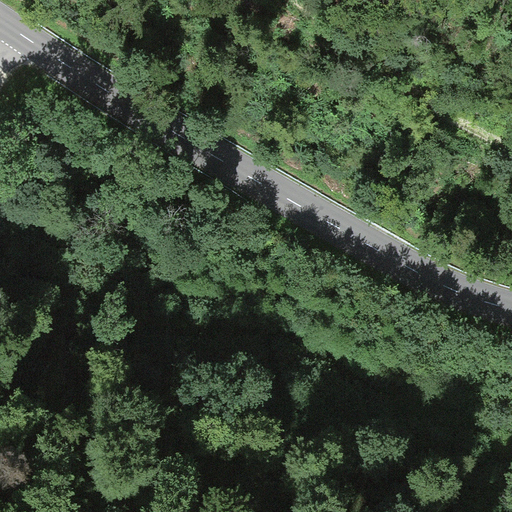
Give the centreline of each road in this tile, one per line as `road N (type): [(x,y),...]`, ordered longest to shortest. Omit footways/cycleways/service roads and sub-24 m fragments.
road 1 (tertiary): [(0,21),(160,128),(412,272),(511,314)]
road 2 (track): [(300,0),(391,77),(511,148)]
